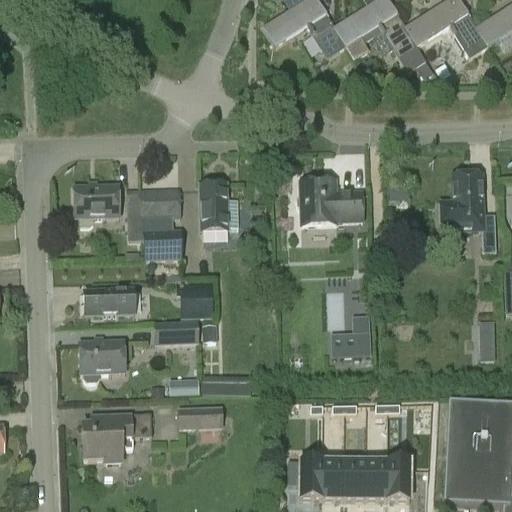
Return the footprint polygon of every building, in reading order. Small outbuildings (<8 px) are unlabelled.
[(311,0),(260,33),(273,53),(306,32),(326,64),(345,52),(333,32),(332,32),(311,0)] [(286,11),(308,1),(307,0),(284,0),(282,1),(286,11)] [(333,32),(345,52),(353,65),(367,56),(362,48),(380,37),(406,79),(415,74),(425,67),(416,52),(403,32),(382,0),(333,32)] [(453,0),(403,32),(416,52),(447,32),(467,64),(486,52),(475,33),(453,0)] [(511,9),(475,33),(486,52),(511,36),(511,9)] [(425,67),(415,74),(422,86),(433,79),(425,67)] [(451,209),(437,210),(438,239),(479,237),(480,260),(493,260),(492,222),(480,222),(479,181),(451,182),(450,182),(451,209)] [(299,201),(296,205),(296,212),(299,215),(300,232),(335,231),(335,229),(362,228),(361,199),(334,200),(334,186),(299,187),(299,201)] [(226,190),(198,191),(199,236),(226,235),(226,233),(236,233),(236,205),(226,205),(226,190)] [(116,192),(72,194),(73,226),(76,225),(76,230),(79,233),(88,233),(91,230),(91,225),(104,225),(104,219),(117,218),(116,192)] [(177,197),(140,198),(140,210),(140,225),(177,224),(177,197)] [(140,198),(126,198),(127,211),(140,210),(140,198)] [(179,241),(144,242),(144,246),(145,269),(180,268),(179,241)] [(211,290),(179,291),(180,325),(212,324),(211,290)] [(132,297),(83,299),(84,323),(133,321),(132,297)] [(511,304),(503,305),(504,319),(511,318),(511,304)] [(195,330),(154,332),(155,352),(196,350),(195,330)] [(122,348),(78,349),(79,381),(82,381),(83,386),(86,389),(94,389),(97,385),(97,381),(110,380),(110,374),(123,373),(122,348)] [(493,353),(479,354),(479,367),(493,366),(493,353)] [(202,398),(249,399),(249,381),(202,380),(202,398)] [(197,385),(169,386),(169,400),(197,400),(197,385)] [(151,392),(151,402),(163,402),(163,392),(151,392)] [(511,511),(511,410),(448,407),(443,510),(486,511),(511,511)] [(386,410),(374,410),(374,419),(386,418),(386,410)] [(398,410),(386,410),(386,418),(398,418),(398,410)] [(321,411),(309,411),(309,420),(321,419),(321,411)] [(343,411),(331,411),(331,419),(343,419),(343,411)] [(355,411),(343,411),(343,419),(355,419),(355,411)] [(220,414),(178,415),(178,433),(220,432),(220,414)] [(90,429),(81,429),(83,466),(103,465),(103,469),(121,469),(120,455),(132,455),(131,443),(151,442),(150,419),(128,420),(128,421),(90,422),(90,429)] [(298,470),(298,508),(320,509),(321,470),(298,470)] [(321,470),(320,509),(342,509),(342,470),(321,470)] [(342,470),(342,509),(364,509),(364,470),(342,470)] [(364,470),(364,509),(385,509),(386,471),(364,470)] [(386,471),(385,509),(408,509),(408,471),(386,471)]
